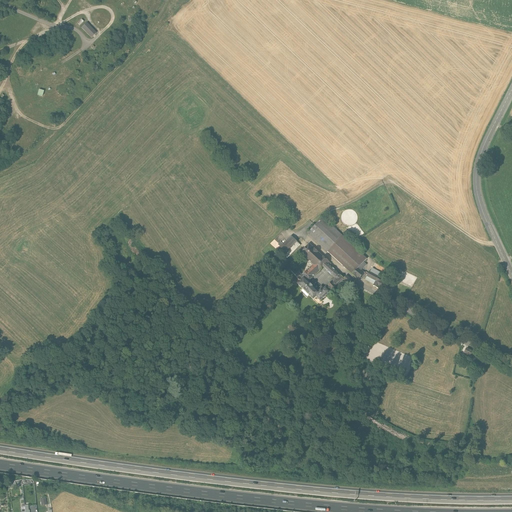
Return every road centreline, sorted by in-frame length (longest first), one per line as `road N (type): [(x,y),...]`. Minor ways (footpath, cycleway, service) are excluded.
road 1 (motorway): [(511,500),(343,494),(0,450)]
road 2 (motorway): [(0,462),(442,511)]
road 3 (track): [(0,416),(67,383),(108,401),(149,395),(220,341),(310,238)]
road 4 (track): [(168,0),(136,50),(55,130),(21,116),(5,80)]
road 5 (track): [(499,262),(391,182),(319,215),(304,234)]
road 6 (unclassified): [(511,271),(478,188),(511,91)]
road 7 (track): [(511,259),(422,285),(373,265),(357,283)]
